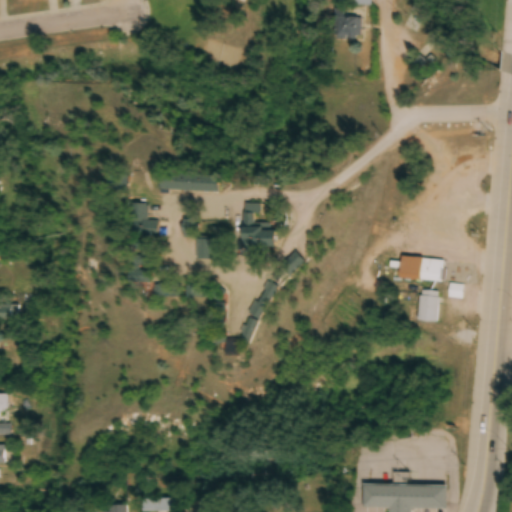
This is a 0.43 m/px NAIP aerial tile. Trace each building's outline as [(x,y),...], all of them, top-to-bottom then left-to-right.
[(336,16),(336,40),(360,40),(360,16),(336,16)] [(156,194),(215,195),(215,178),(157,177),(156,194)] [(144,208),(126,207),(125,240),(154,241),(154,224),(143,224),(144,208)] [(257,207),(240,207),(239,250),(272,251),(273,229),(256,229),(257,207)] [(210,243),(194,243),(194,263),(210,263),(210,243)] [(421,283),(443,283),(443,262),(421,262),(421,283)] [(278,289),(268,283),(234,341),(245,347),(278,289)] [(177,301),(177,289),(152,289),(152,301),(177,301)] [(438,324),(438,293),(419,293),(419,324),(438,324)] [(0,321),(20,321),(20,308),(0,308),(0,321)] [(16,396),(0,396),(0,414),(16,415),(16,396)] [(446,488),(364,487),(364,511),(390,511),(411,511),(412,511),(446,511),(446,488)]
